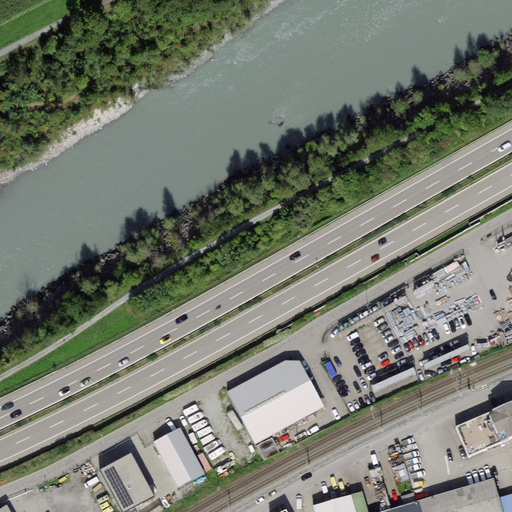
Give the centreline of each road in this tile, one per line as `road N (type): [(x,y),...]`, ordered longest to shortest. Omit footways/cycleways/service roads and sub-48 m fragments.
road 1 (motorway): [(511,139),(168,333),(0,417)]
road 2 (motorway): [(0,451),(511,174)]
road 3 (unclassified): [(511,216),(205,390),(0,492)]
